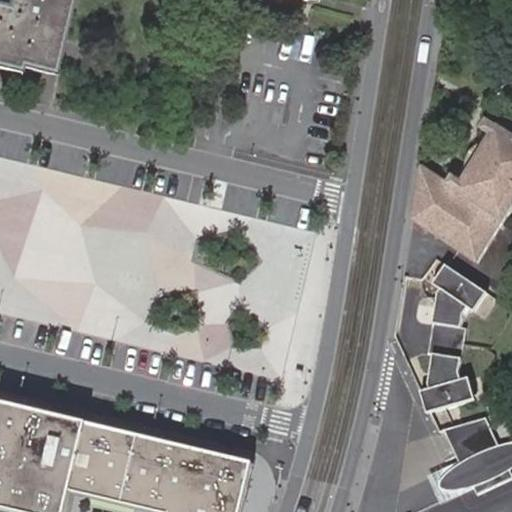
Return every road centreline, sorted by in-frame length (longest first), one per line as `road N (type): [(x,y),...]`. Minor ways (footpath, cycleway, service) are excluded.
road 1 (tertiary): [(338,511),(376,363),(433,0)]
road 2 (residential): [(0,113),(354,198)]
road 3 (residential): [(304,441),(0,364)]
road 4 (tertiary): [(354,198),(329,352),(304,441)]
road 5 (tertiary): [(384,0),(354,198)]
